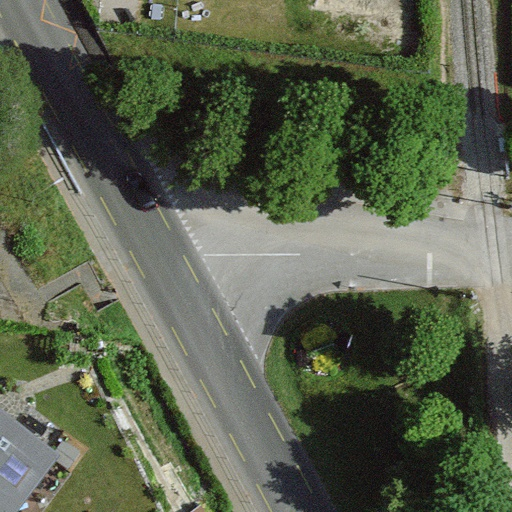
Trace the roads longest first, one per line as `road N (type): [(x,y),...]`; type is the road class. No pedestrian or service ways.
road 1 (residential): [(511,252),(228,253),(166,273)]
road 2 (primary): [(26,0),(166,273)]
road 3 (primary): [(166,273),(299,511)]
